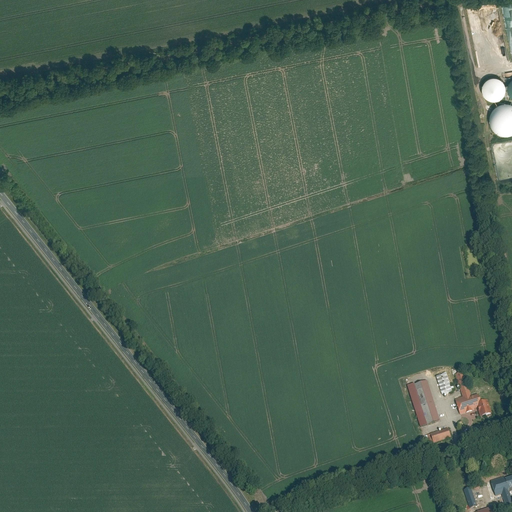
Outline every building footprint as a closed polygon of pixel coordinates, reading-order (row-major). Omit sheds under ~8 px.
[(504,95),(506,92),(507,89),(507,85),(505,82),(503,80),(500,78),(497,77),(494,77),(491,78),(488,80),(486,83),(485,86),(485,90),(487,93),(489,95),(492,97),(495,98),(498,98),(501,97),(504,95)] [(511,103),(511,104),(508,103),(504,104),(500,105),(497,107),(494,111),(493,114),(492,118),(492,122),(494,126),(496,130),(500,132),(503,134),(507,134),(511,134),(511,133),(511,103)] [(466,372),(458,375),(465,397),(473,394),(466,372)] [(448,373),(438,377),(444,395),(454,391),(448,373)] [(442,420),(429,381),(417,385),(417,384),(410,386),(423,426),(442,420)] [(462,413),(479,408),(482,417),(493,413),(489,400),(483,402),(481,395),(474,398),(473,394),(465,397),(457,399),(462,413)] [(450,428),(429,435),(432,444),(453,437),(450,428)] [(506,477),(493,481),(497,496),(503,494),(506,504),(511,502),(511,498),(509,490),(511,490),(510,489),(507,480),(506,477)] [(472,488),(465,490),(472,508),(479,506),(472,488)]
